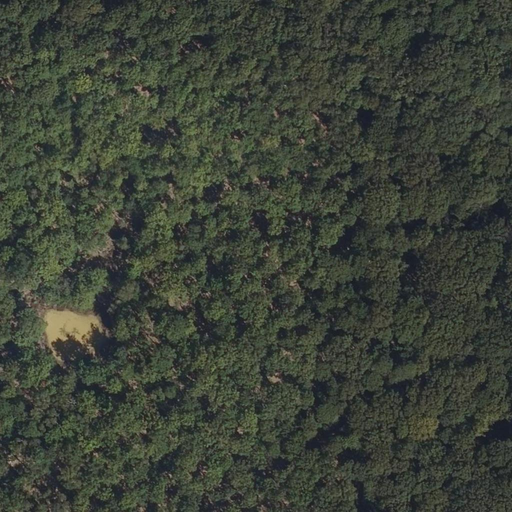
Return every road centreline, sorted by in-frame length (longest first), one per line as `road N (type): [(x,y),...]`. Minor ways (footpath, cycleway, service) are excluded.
road 1 (track): [(496,511),(475,482),(470,375),(448,332),(403,302),(376,269),(345,90),(329,47),(288,0)]
road 2 (track): [(0,15),(345,90)]
